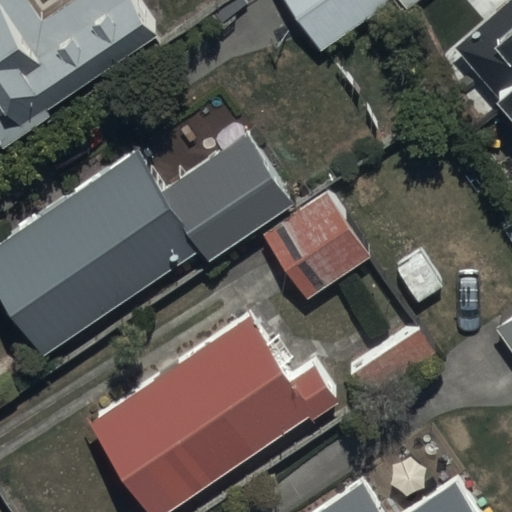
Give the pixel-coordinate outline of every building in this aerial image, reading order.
[(0,0),(0,142),(9,136),(13,141),(52,114),(48,109),(159,33),(136,0),(64,0),(45,13),(35,0),(0,0)] [(289,0),(322,47),(387,2),(385,0),(289,0)] [(511,0),(506,0),(453,46),(511,114),(511,0)] [(0,281),(47,350),(200,246),(209,259),(297,199),(249,130),(166,186),(136,143),(0,235),(0,281)] [(310,297),(372,254),(327,189),(265,231),(310,297)] [(157,511),(160,511),(308,412),(311,416),(340,397),(315,360),(295,373),(251,308),(93,416),(157,511)] [(511,315),(500,323),(511,340),(511,315)] [(433,351),(415,325),(352,370),(369,395),(433,351)] [(481,511),(458,477),(404,511),(387,511),(365,478),(313,511),(481,511)]
